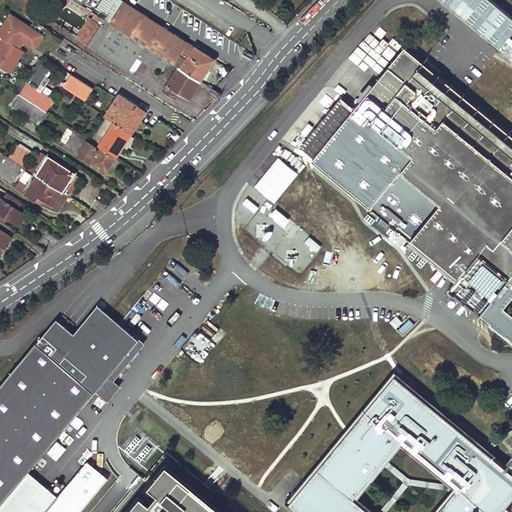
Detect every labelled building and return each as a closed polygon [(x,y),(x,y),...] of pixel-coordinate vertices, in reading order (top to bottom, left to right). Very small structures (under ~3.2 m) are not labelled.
[(105,19),(111,23),(124,2),(121,0),(116,0),(104,18),(105,19)] [(444,0),(503,47),(509,40),(511,36),(511,16),(492,0),(444,0)] [(179,67),(201,81),(214,60),(124,2),(111,23),(162,56),(169,60),(179,67)] [(42,35),(10,14),(0,30),(0,36),(3,39),(0,43),(0,66),(9,72),(23,51),(19,48),(23,41),(34,48),(42,35)] [(77,37),(89,45),(101,26),(98,24),(102,17),(97,14),(92,20),(89,19),(77,37)] [(143,60),(154,68),(162,56),(111,23),(105,19),(101,26),(89,45),(129,70),(130,69),(138,57),(143,60)] [(370,49),(388,63),(398,48),(390,42),(393,37),(374,24),(350,57),(360,64),(370,49)] [(449,286),(511,340),(511,135),(407,47),(312,158),(385,219),(381,223),(387,228),(391,223),(456,278),(449,286)] [(154,68),(161,72),(169,60),(162,56),(154,68)] [(143,60),(138,57),(130,69),(133,72),(136,70),(143,60)] [(61,68),(67,72),(72,63),(66,59),(61,68)] [(201,81),(179,67),(165,90),(176,97),(179,91),(190,98),(201,81)] [(63,86),(73,92),(81,80),(71,74),(63,86)] [(73,92),(86,100),(94,88),(81,80),(73,92)] [(41,108),(45,111),(52,100),(43,93),(27,83),(20,95),(41,108)] [(45,90),(43,93),(52,100),(55,96),(45,90)] [(13,106),(33,120),(41,108),(20,95),(13,106)] [(108,117),(115,122),(129,131),(135,121),(138,123),(145,111),(119,95),(106,116),(108,117)] [(33,120),(38,122),(45,111),(41,108),(33,120)] [(92,141),(99,146),(115,122),(108,117),(92,141)] [(129,131),(132,133),(138,123),(135,121),(129,131)] [(101,147),(116,157),(132,133),(129,131),(115,122),(99,146),(101,147)] [(116,157),(101,147),(99,151),(95,148),(96,147),(87,141),(89,139),(75,130),(65,146),(103,170),(106,166),(109,167),(116,157)] [(30,154),(17,146),(10,157),(22,165),(30,154)] [(10,157),(0,151),(0,168),(14,178),(22,165),(10,157)] [(30,170),(37,175),(48,158),(41,153),(30,170)] [(37,175),(38,175),(62,191),(73,174),(74,173),(49,156),(48,158),(37,175)] [(254,185),(274,202),(298,173),(279,156),(254,185)] [(0,168),(0,174),(12,182),(14,178),(0,168)] [(80,179),(73,174),(62,191),(68,195),(69,194),(70,194),(80,179)] [(62,191),(38,175),(25,194),(35,200),(38,195),(53,205),(62,191)] [(20,180),(16,186),(22,190),(27,184),(20,180)] [(68,195),(62,191),(53,205),(38,195),(35,200),(50,209),(58,211),(68,195)] [(0,220),(5,224),(8,218),(20,225),(27,214),(19,209),(23,202),(7,192),(3,198),(0,196),(0,220)] [(0,254),(12,237),(0,229),(0,254)] [(79,337),(103,308),(97,303),(73,333),(79,337)] [(56,319),(0,386),(0,503),(27,471),(96,389),(139,337),(103,308),(79,337),(73,333),(56,319)] [(139,337),(96,389),(108,399),(121,385),(114,379),(145,342),(139,337)] [(498,511),(504,505),(511,495),(511,472),(504,465),(395,374),(346,432),(287,503),(298,511),(498,511)] [(238,511),(166,452),(144,478),(139,475),(129,488),(140,497),(127,511),(238,511)] [(87,461),(58,496),(45,511),(79,511),(107,478),(87,461)] [(0,503),(0,511),(45,511),(58,496),(27,471),(0,503)]
